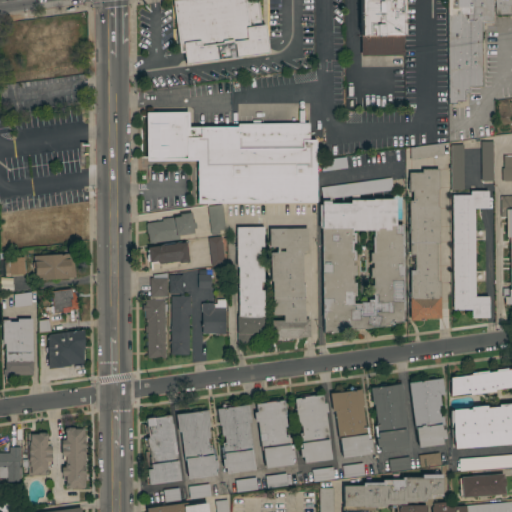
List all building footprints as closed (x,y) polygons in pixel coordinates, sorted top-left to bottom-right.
[(185,64),(184,52),(179,52),(172,0),(245,0),(246,1),(258,0),(260,19),(259,20),(260,25),(264,24),(268,52),(185,64)] [(403,0),(403,55),(361,56),(360,0),(403,0)] [(492,0),(493,23),(482,23),(483,31),(481,31),(481,86),(469,86),(469,91),(464,91),(464,100),(456,100),(456,103),(455,103),(455,105),(452,105),(452,103),(448,103),(447,0),(492,0)] [(511,0),(511,13),(495,13),(494,0),(511,0)] [(35,18),(42,23),(46,17),(79,13),(81,27),(82,27),(84,39),(66,62),(45,65),(45,66),(38,67),(38,65),(22,68),(20,53),(17,53),(18,55),(0,58),(0,40),(15,39),(15,41),(19,40),(35,18)] [(197,203),(196,160),(147,161),(146,112),(188,112),(188,127),(237,126),(237,123),(308,123),(309,139),(315,139),(316,202),(197,203)] [(480,141),(493,140),(493,180),(481,181),(480,141)] [(443,143),(443,155),(410,159),(410,147),(443,143)] [(463,189),(451,189),(451,144),(463,144),(463,189)] [(511,180),(502,180),(501,168),(503,168),(503,155),(511,155),(511,180)] [(345,156),(347,168),(322,171),(320,159),(345,156)] [(409,254),(409,200),(412,200),(412,191),(409,191),(408,172),(421,172),(421,169),(438,169),(438,189),(436,189),(436,206),(438,206),(439,242),(436,242),(436,281),(439,281),(440,318),(425,318),(425,320),(409,320),(409,297),(410,297),(409,270),(414,270),(414,254),(409,254)] [(322,227),(319,227),(319,204),(321,204),(321,186),(391,177),(392,189),(359,193),(359,199),(394,198),(395,224),(402,224),(404,310),(403,310),(403,321),(392,323),(392,324),(330,333),(330,331),(323,332),(322,227)] [(452,194),(470,194),(470,190),(482,190),(488,190),(488,208),(482,208),(474,208),(474,296),(488,296),(488,317),(471,317),(471,309),(452,309),(452,194)] [(511,304),(504,304),(504,297),(502,297),(502,287),(508,287),(508,289),(509,289),(509,236),(506,236),(506,216),(500,216),(500,196),(511,196),(511,304)] [(207,206),(222,204),(225,229),(219,230),(219,233),(211,234),(207,206)] [(149,243),(147,233),(146,224),(146,223),(162,221),(161,218),(180,216),(179,214),(191,212),(192,222),(194,222),(195,227),(193,228),(193,233),(178,235),(179,239),(149,243)] [(236,227),(263,226),(263,246),(259,246),(259,258),(263,258),(263,281),(260,281),(260,290),(263,290),(263,334),(259,334),(260,341),(248,341),(248,343),(237,343),(237,316),(238,316),(238,266),(236,266),(236,227)] [(302,282),(303,282),(304,310),(304,319),(309,319),(309,336),(301,336),(301,338),(283,338),(283,340),(272,340),(272,336),(271,336),(270,320),(283,320),(283,314),(272,314),(272,280),(270,280),(270,252),(276,252),(276,246),(269,246),(269,228),(307,227),(307,250),(303,250),(303,255),(302,255),(302,282)] [(224,264),(211,266),(207,237),(221,235),(224,264)] [(188,261),(179,262),(179,261),(158,263),(158,261),(149,262),(149,261),(148,262),(146,259),(146,256),(147,254),(148,254),(147,247),(185,242),(188,261)] [(34,280),(34,267),(33,267),(32,262),(33,262),(33,255),(74,253),(75,277),(34,280)] [(25,274),(10,275),(10,273),(5,274),(5,259),(9,258),(24,256),(25,274)] [(166,296),(149,296),(149,277),(152,277),(152,274),(166,272),(166,296)] [(182,293),(168,293),(168,274),(182,274),(182,293)] [(197,274),(210,274),(210,288),(198,288),(197,274)] [(74,288),(77,308),(69,309),(69,311),(62,312),(62,311),(54,312),(50,291),(74,288)] [(31,304),(13,306),(13,294),(31,291),(31,304)] [(188,354),(170,354),(170,343),(169,343),(169,340),(170,340),(170,330),(169,330),(169,328),(170,328),(170,296),(180,296),(180,295),(183,295),(190,295),(190,307),(191,307),(191,318),(188,318),(188,354)] [(164,303),(166,303),(166,310),(164,310),(164,331),(165,331),(165,334),(164,334),(164,344),(166,344),(166,346),(164,346),(164,357),(146,357),(146,332),(144,332),(144,325),(146,325),(146,321),(145,321),(145,311),(142,311),(142,304),(144,304),(144,299),(151,299),(151,298),(154,298),(154,299),(164,299),(164,303)] [(201,303),(212,302),(212,304),(216,303),(216,299),(225,299),(225,307),(224,307),(225,333),(214,334),(214,332),(202,333),(201,303)] [(33,374),(13,374),(13,375),(3,375),(3,369),(5,369),(5,342),(2,342),(2,319),(9,319),(9,321),(17,321),(17,318),(32,318),(33,374)] [(48,318),(49,331),(37,332),(37,319),(48,318)] [(83,329),(84,349),(82,349),(83,362),(47,368),(47,337),(47,335),(49,333),(83,329)] [(511,443),(454,448),(452,431),(452,422),(449,422),(449,410),(452,410),(452,409),(465,408),(465,409),(470,409),(470,407),(486,405),(486,407),(497,406),(497,404),(511,403),(511,386),(494,389),(494,391),(469,395),(469,393),(450,395),(449,377),(471,374),(471,373),(487,370),(487,372),(495,371),(495,369),(511,367),(511,443)] [(408,382),(441,378),(443,393),(439,394),(440,405),(438,405),(439,416),(443,416),(444,423),(440,424),(441,429),(443,429),(445,438),(441,439),(442,444),(417,447),(415,429),(414,429),(408,382)] [(407,449),(379,452),(379,446),(375,446),(373,426),(376,426),(373,404),(371,404),(370,387),(401,383),(403,401),(401,402),(407,449)] [(334,411),(331,411),(329,393),(361,389),(363,405),(362,405),(364,427),(367,427),(370,448),(368,448),(368,454),(341,457),(339,439),(337,439),(334,411)] [(296,414),(294,398),(299,398),(299,395),(311,393),(311,396),(321,394),(323,403),(325,402),(327,412),(325,412),(329,440),(327,440),(330,459),(303,463),(302,457),(300,457),(297,436),(299,436),(298,433),(301,433),(300,425),(298,425),(296,414)] [(268,402),(268,399),(277,398),(277,400),(283,400),(285,416),(284,416),(286,426),(283,426),(285,435),(287,434),(288,445),(291,444),(293,458),(290,458),(291,464),(264,468),(261,449),(257,421),(254,421),(253,412),(256,412),(255,404),(268,402)] [(253,470),(226,473),(225,467),(222,467),(220,447),(222,447),(221,443),(224,442),(223,435),(221,435),(219,425),(218,425),(216,408),(248,404),(250,422),(248,422),(253,470)] [(192,412),(192,409),(200,408),(201,410),(207,409),(209,426),(208,426),(209,437),(207,437),(208,445),(211,444),(211,448),(214,447),(216,468),(214,469),(215,475),(187,478),(185,460),(183,460),(180,431),(177,432),(175,414),(192,412)] [(171,423),(172,423),(179,480),(145,484),(143,469),(147,469),(144,452),(148,451),(148,446),(144,446),(143,438),(148,437),(147,432),(144,433),(143,424),(146,424),(145,419),(170,415),(171,423)] [(84,487),(81,487),(81,488),(69,488),(69,487),(65,487),(64,486),(64,484),(65,483),(65,480),(62,480),(62,475),(61,475),(61,466),(64,466),(64,464),(65,464),(65,460),(62,460),(62,456),(61,456),(61,439),(62,439),(62,435),(65,435),(65,432),(64,431),(64,429),(65,428),(67,427),(84,427),(84,434),(85,434),(84,487)] [(27,432),(44,432),(44,433),(46,433),(48,433),(48,435),(47,437),(47,441),(49,441),(50,445),(52,445),(52,461),(50,461),(50,466),(48,466),(48,469),(48,471),(48,473),(47,474),(28,474),(28,466),(27,466),(27,432)] [(20,447),(20,460),(19,460),(19,467),(21,467),(21,477),(19,477),(19,481),(7,481),(7,484),(0,484),(0,452),(9,452),(9,447),(20,447)] [(439,452),(440,464),(419,467),(418,455),(439,452)] [(511,465),(459,470),(458,458),(511,453),(511,465)] [(408,456),(410,468),(389,471),(387,459),(408,456)] [(362,462),(363,475),(342,478),(341,465),(362,462)] [(331,466),(333,479),(312,482),(311,469),(331,466)] [(285,473),(287,483),(266,486),(264,475),(285,473)] [(462,497),(462,496),(460,496),(458,478),(460,478),(460,477),(503,473),(503,478),(504,478),(505,486),(504,486),(505,494),(462,497)] [(382,482),(381,480),(401,479),(401,477),(421,477),(421,474),(441,474),(441,496),(432,496),(432,498),(424,499),(424,501),(417,501),(417,505),(425,505),(425,511),(342,511),(342,506),(343,506),(342,485),(362,485),(362,482),(382,482)] [(255,477),(256,489),(236,492),(234,480),(255,477)] [(208,483),(210,496),(189,498),(187,486),(208,483)] [(178,487),(180,500),(164,502),(162,490),(178,487)] [(319,511),(319,487),(333,487),(333,511),(319,511)] [(215,511),(214,500),(226,499),(227,511),(215,511)] [(430,511),(430,506),(432,506),(431,503),(446,501),(447,507),(511,501),(511,511),(430,511)] [(186,502),(186,505),(206,502),(207,511),(145,511),(145,508),(186,502)]
